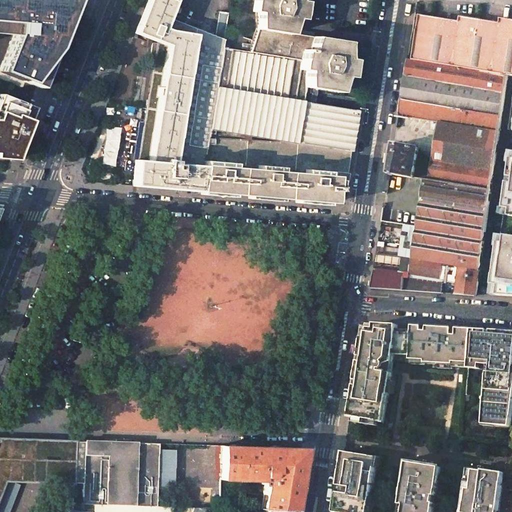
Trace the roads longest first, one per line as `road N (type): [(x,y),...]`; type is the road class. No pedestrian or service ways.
road 1 (unclassified): [(357,222),(35,192)]
road 2 (tertiary): [(357,222),(395,0)]
road 3 (secondary): [(35,192),(110,0)]
road 4 (unclassified): [(511,314),(346,302)]
road 5 (tertiary): [(325,435),(346,302)]
